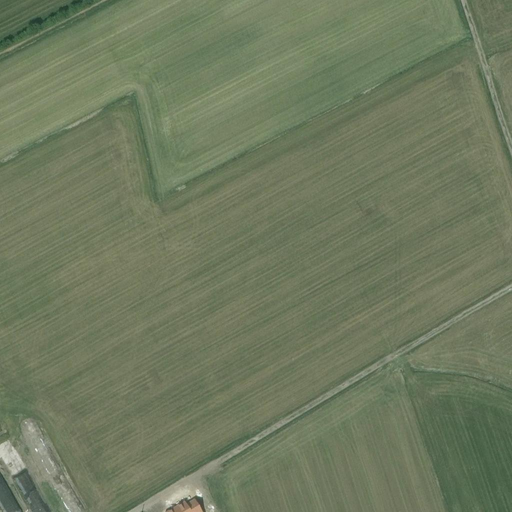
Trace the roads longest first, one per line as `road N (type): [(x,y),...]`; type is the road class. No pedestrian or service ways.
road 1 (track): [(203,467),(511,281)]
road 2 (track): [(511,154),(462,0)]
